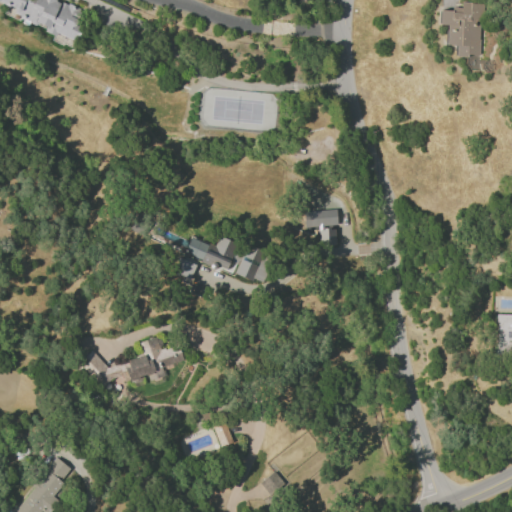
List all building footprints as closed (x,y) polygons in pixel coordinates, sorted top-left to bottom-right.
[(86,12),(57,0),(0,0),(0,1),(13,8),(10,14),(54,33),(51,39),(70,47),(72,41),(73,42),(86,12)] [(481,3),(460,2),(460,9),(439,8),(438,24),(446,25),(445,45),(455,45),(455,56),(464,57),(463,68),(478,68),(481,3)] [(303,211),(303,227),(318,226),(319,245),(334,245),(334,226),(336,226),(335,210),(303,211)] [(182,255),(226,270),(229,262),(236,264),(233,274),(260,283),(270,255),(217,237),(214,245),(189,236),(182,255)] [(171,271),(188,279),(194,265),(177,257),(171,271)] [(495,353),(511,353),(511,314),(495,314),(495,353)] [(104,366),(91,350),(79,360),(100,385),(104,384),(112,377),(119,375),(124,381),(145,375),(149,380),(163,376),(160,367),(181,361),(177,345),(160,349),(158,340),(155,336),(138,341),(142,355),(104,366)] [(231,442),(222,420),(209,424),(218,447),(231,442)] [(15,511),(39,511),(63,483),(58,480),(69,467),(56,457),(14,511),(15,511)] [(258,481),(269,499),(286,488),(275,470),(258,481)]
